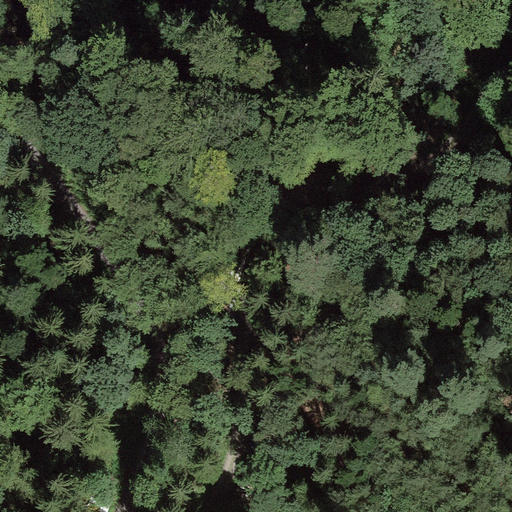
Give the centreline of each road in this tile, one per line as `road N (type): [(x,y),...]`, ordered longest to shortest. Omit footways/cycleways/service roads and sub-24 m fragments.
road 1 (track): [(209,511),(233,466),(241,427),(261,258),(303,214),(436,154),(485,97),(511,49)]
road 2 (track): [(0,118),(127,277),(148,320),(162,389),(157,434),(127,511)]
